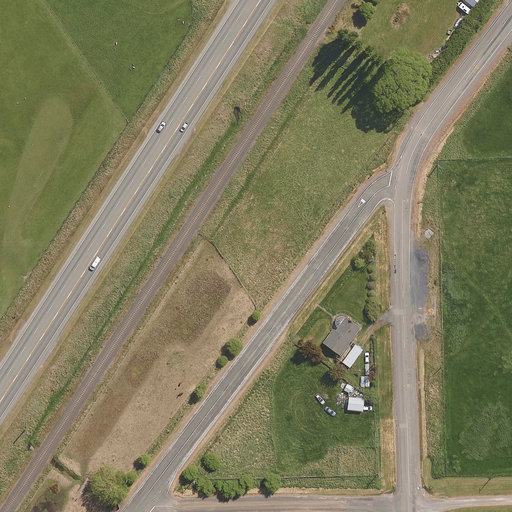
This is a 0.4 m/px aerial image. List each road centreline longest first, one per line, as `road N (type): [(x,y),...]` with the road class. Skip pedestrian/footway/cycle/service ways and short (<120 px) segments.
road 1 (trunk): [(262,0),(0,398)]
road 2 (unclassified): [(143,499),(371,196),(402,183)]
road 3 (unclassified): [(402,183),(410,505)]
road 4 (unclassified): [(143,499),(410,505)]
road 5 (unclassified): [(402,183),(423,131),(511,12)]
